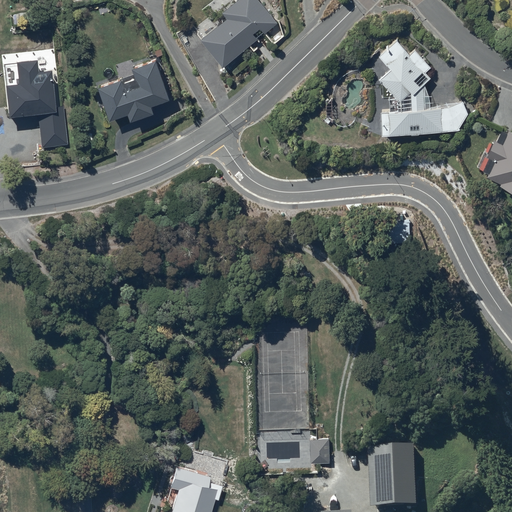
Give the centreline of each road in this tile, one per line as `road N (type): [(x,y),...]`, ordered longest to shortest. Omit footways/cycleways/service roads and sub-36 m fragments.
road 1 (residential): [(216,132),(248,177),(278,191),(391,183),(423,191),(445,211),(511,324)]
road 2 (residential): [(0,203),(104,187),(167,163),(216,132)]
road 3 (residential): [(216,132),(363,0)]
